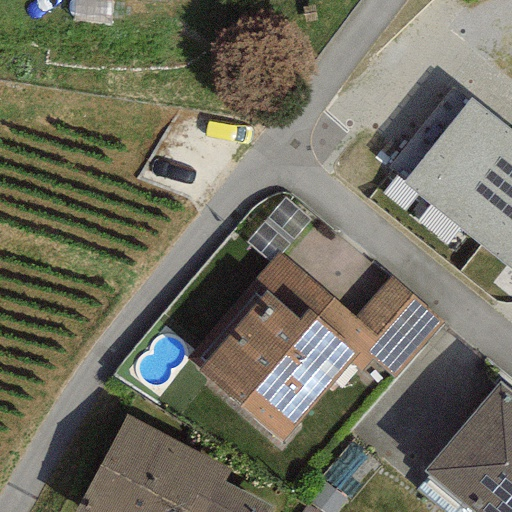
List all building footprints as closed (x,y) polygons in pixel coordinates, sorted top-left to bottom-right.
[(511,134),(468,99),(401,181),(511,271),(511,134)] [(361,351),(372,338),(351,319),(278,255),(185,359),(279,442),(361,351)] [(441,323),(389,277),(351,319),(372,338),(361,351),(391,378),(441,323)] [(511,511),(511,393),(497,381),(421,471),(470,511),(511,511)] [(268,511),(271,506),(222,481),(228,469),(124,414),(72,511),(268,511)]
